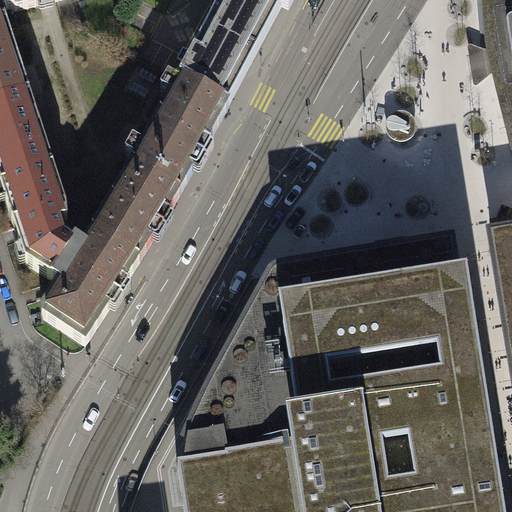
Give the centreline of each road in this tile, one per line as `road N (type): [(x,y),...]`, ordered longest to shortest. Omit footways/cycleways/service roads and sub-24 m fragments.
road 1 (primary): [(113,511),(255,237),(410,0)]
road 2 (primary): [(313,0),(209,210),(72,440),(44,511)]
